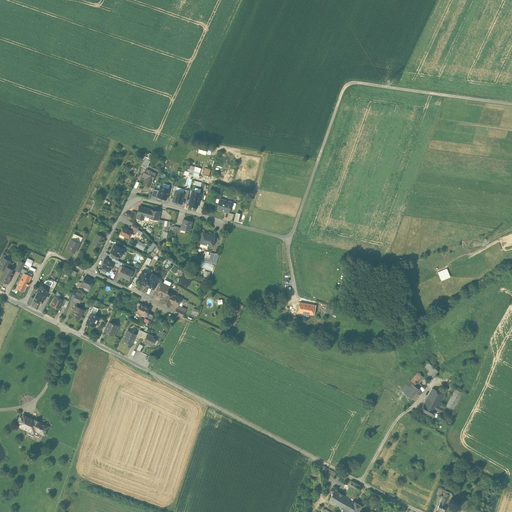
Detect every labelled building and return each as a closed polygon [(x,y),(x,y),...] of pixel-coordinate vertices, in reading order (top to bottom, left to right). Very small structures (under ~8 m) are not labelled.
[(201,168),(194,166),(192,172),(190,172),(189,176),(194,177),(198,178),(201,168)] [(156,173),(146,168),(142,176),(146,178),(152,181),(156,173)] [(152,181),(146,178),(143,184),(149,187),(152,181)] [(169,189),(160,186),(158,197),(166,199),(169,189)] [(185,193),(175,191),(173,201),(182,203),(185,193)] [(189,204),(198,206),(201,193),(192,191),(189,204)] [(233,203),(222,199),(221,202),(219,204),(217,209),(226,212),(229,213),(233,203)] [(151,209),(139,206),(136,218),(143,220),(144,216),(149,217),(151,209)] [(160,211),(156,210),(155,210),(151,209),(149,217),(149,218),(158,220),(160,211)] [(192,221),(184,219),(181,228),(190,230),(192,221)] [(107,222),(106,225),(103,223),(101,227),(108,230),(112,224),(107,222)] [(132,231),(123,227),(120,233),(128,238),(132,231)] [(215,235),(204,232),(201,243),(212,246),(215,235)] [(105,238),(97,234),(93,243),(100,247),(105,238)] [(80,243),(71,239),(67,249),(75,253),(80,243)] [(135,247),(144,250),(146,244),(138,240),(135,247)] [(115,244),(111,252),(111,253),(120,257),(121,255),(124,251),(123,250),(124,249),(123,249),(125,245),(119,242),(118,246),(115,244)] [(205,252),(201,267),(213,271),(218,254),(210,252),(210,254),(205,252)] [(120,257),(111,253),(109,257),(111,258),(117,261),(120,257)] [(4,258),(2,262),(0,265),(0,268),(4,271),(6,266),(7,267),(10,261),(4,258)] [(33,261),(27,258),(25,263),(25,264),(30,267),(33,261)] [(110,261),(105,258),(101,266),(111,270),(114,263),(110,261)] [(25,263),(19,260),(15,270),(20,272),(21,272),(22,270),(22,269),(22,268),(23,268),(23,267),(25,264),(25,263)] [(7,267),(6,266),(4,271),(0,279),(8,284),(13,273),(10,272),(12,269),(7,267)] [(132,272),(123,267),(119,275),(123,277),(127,279),(128,277),(130,277),(132,272)] [(446,268),(437,272),(441,280),(450,276),(446,268)] [(31,277),(24,273),(17,288),(24,292),(31,277)] [(140,283),(146,286),(150,277),(144,275),(140,283)] [(89,289),(93,281),(85,277),(81,285),(89,289)] [(157,281),(150,277),(146,286),(153,289),(157,281)] [(160,282),(154,293),(157,295),(158,293),(163,284),(160,282)] [(42,283),(41,283),(39,287),(40,289),(35,298),(43,301),(47,292),(46,292),(48,288),(48,287),(45,286),(44,284),(42,283)] [(170,287),(163,284),(158,293),(161,295),(162,295),(164,295),(161,303),(166,305),(168,301),(167,301),(170,293),(167,292),(170,287)] [(77,291),(73,299),(81,302),(84,295),(77,291)] [(175,296),(170,293),(167,301),(168,301),(166,305),(169,307),(171,303),(178,306),(181,299),(175,296)] [(63,300),(56,296),(54,298),(53,299),(52,301),(53,302),(51,305),(59,309),(61,305),(63,300)] [(315,304),(300,302),(297,315),(307,317),(307,313),(313,314),(315,304)] [(149,308),(140,304),(136,312),(145,316),(147,312),(149,308)] [(84,310),(76,306),(71,315),(80,319),(84,310)] [(98,309),(94,306),(92,311),(91,311),(90,313),(91,313),(95,315),(98,309)] [(185,312),(177,308),(174,313),(183,317),(185,312)] [(358,314),(344,310),(342,314),(357,318),(358,314)] [(154,316),(147,312),(145,316),(144,318),(151,321),(154,316)] [(95,315),(91,313),(86,323),(95,327),(99,317),(95,315)] [(118,326),(109,322),(105,332),(113,335),(115,330),(116,331),(118,326)] [(136,334),(128,330),(123,341),(131,345),(136,334)] [(145,332),(140,330),(137,335),(142,338),(145,332)] [(145,340),(144,342),(151,346),(152,344),(153,344),(156,340),(153,338),(154,336),(148,334),(145,340)] [(428,361),(401,390),(414,402),(423,391),(418,386),(426,377),(431,381),(440,371),(428,361)] [(445,415),(449,409),(454,412),(465,392),(456,387),(445,408),(439,404),(445,393),(433,387),(421,409),(433,415),(436,410),(445,415)] [(44,439),(51,426),(23,412),(16,426),(44,439)] [(357,511),(362,506),(361,505),(361,504),(359,503),(358,504),(352,500),(361,486),(352,481),(349,486),(351,487),(345,496),(335,490),(329,501),(339,507),(338,509),(342,511),(344,509),(348,511),(357,511)] [(445,493),(438,510),(443,511),(445,511),(452,496),(445,493)]
